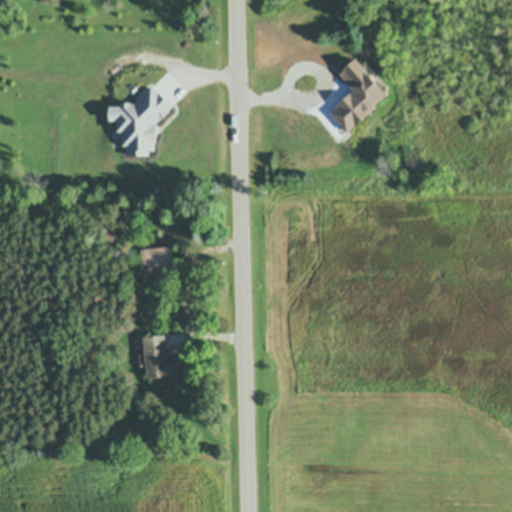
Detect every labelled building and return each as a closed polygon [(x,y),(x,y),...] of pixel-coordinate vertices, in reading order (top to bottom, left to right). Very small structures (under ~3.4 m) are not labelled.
[(386,85),(377,85),(354,60),(358,56),(386,85)] [(354,60),(377,85),(386,85),(386,93),(373,105),(375,107),(349,131),(333,114),(340,107),(339,106),(353,93),(349,89),(351,88),(346,83),(347,82),(340,74),(343,71),(344,70),(354,60)] [(137,102),(154,85),(159,91),(160,90),(161,90),(173,103),(168,107),(169,108),(162,115),(161,114),(156,119),(153,122),(157,122),(158,122),(158,130),(157,130),(157,138),(155,138),(155,148),(150,148),(150,152),(130,153),(130,142),(126,142),(126,128),(120,128),(120,117),(111,118),(111,106),(124,106),(124,102),(130,101),(130,103),(137,103),(137,102)] [(111,118),(111,120),(97,121),(97,106),(111,106),(111,118)] [(126,142),(111,142),(111,120),(111,118),(120,117),(120,128),(126,128),(126,142)] [(125,219),(125,227),(115,227),(115,219),(125,219)] [(100,228),(112,227),(112,242),(101,242),(100,228)] [(128,244),(128,257),(119,257),(119,244),(128,244)] [(142,248),(174,246),(176,270),(144,272),(142,248)] [(144,336),(166,334),(168,355),(177,354),(179,375),(149,379),(144,336)]
